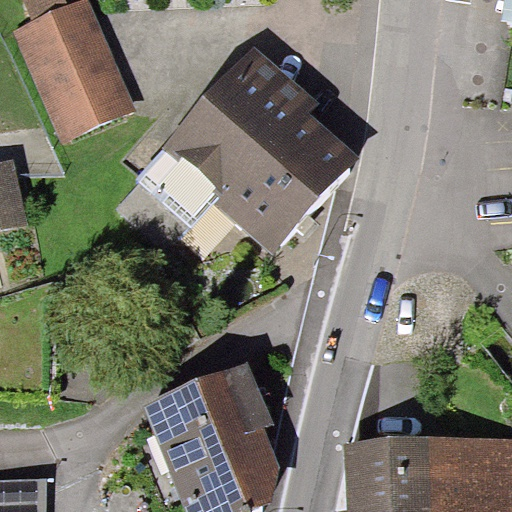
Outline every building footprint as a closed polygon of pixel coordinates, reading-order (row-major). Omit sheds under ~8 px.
[(24,0),(35,24),(69,9),(65,0),(24,0)] [(137,113),(88,1),(69,9),(35,24),(14,33),(63,145),(137,113)] [(319,107),(253,50),(164,152),(222,202),(216,210),(274,260),(306,224),(360,162),(309,119),(319,107)] [(0,165),(0,235),(28,229),(14,163),(0,165)] [(248,368),(144,410),(186,511),(269,511),(271,511),(281,474),(263,434),(274,431),(248,368)] [(511,511),(511,439),(428,444),(431,511),(511,511)] [(431,511),(428,444),(345,448),(348,511),(431,511)] [(47,511),(47,482),(0,483),(0,511),(47,511)]
